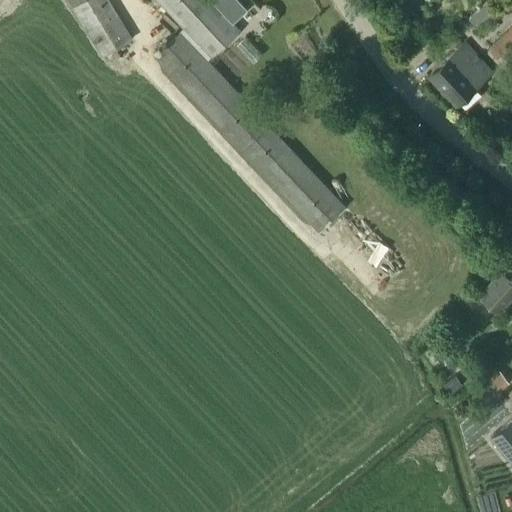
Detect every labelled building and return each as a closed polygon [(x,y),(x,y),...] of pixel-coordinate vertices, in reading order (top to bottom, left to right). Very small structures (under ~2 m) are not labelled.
[(133,40),(109,0),(68,0),(103,58),(133,40)] [(156,0),(184,28),(154,56),(318,231),(346,206),(209,60),(241,30),(240,28),(253,16),(237,0),(156,0)] [(504,8),(496,0),(493,0),(489,4),(487,2),(469,18),(479,29),(504,8)] [(248,28),(239,37),(255,54),(264,46),(248,28)] [(511,28),(489,49),(498,59),(503,55),(508,60),(511,57),(511,28)] [(491,71),(466,43),(431,74),(456,102),(491,71)] [(511,299),(511,280),(500,270),(479,295),(500,313),(511,299)] [(495,392),(509,381),(499,369),(485,380),(495,392)] [(456,375),(445,384),(452,393),(463,385),(456,375)] [(484,383),(476,390),(483,399),(492,392),(484,383)] [(511,420),(491,438),(511,463),(511,420)]
